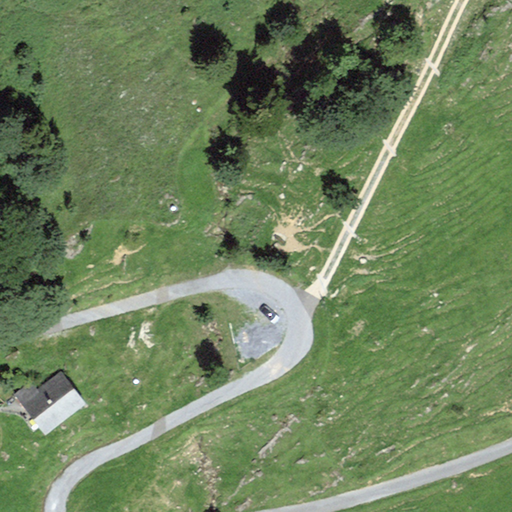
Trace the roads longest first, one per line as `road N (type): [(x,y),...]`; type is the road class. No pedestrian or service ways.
road 1 (track): [(297,313),(321,283),(465,0)]
road 2 (track): [(297,313),(296,342),(279,365),(80,468),(56,511)]
road 3 (track): [(0,339),(201,284),(264,283),(297,313)]
road 4 (track): [(294,511),(511,445)]
